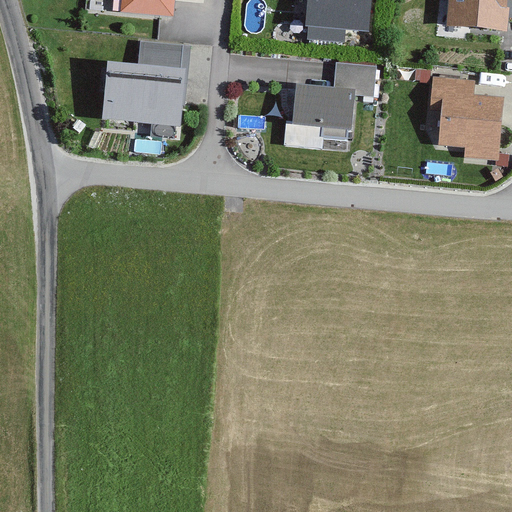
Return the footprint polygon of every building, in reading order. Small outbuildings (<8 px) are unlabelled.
[(115,0),(114,14),(170,18),(171,6),(202,8),(202,0),(115,0)] [(297,0),(296,33),(359,37),(361,0),(297,0)] [(511,0),(440,0),(439,37),(499,41),(500,21),(511,21),(511,0)] [(328,94),(287,91),(283,132),(340,138),(344,95),(370,98),(372,70),(331,66),(328,94)] [(174,74),(96,68),(92,125),(170,130),(174,74)] [(469,82),(428,78),(425,115),(432,116),(429,150),(458,153),(457,160),(492,163),(498,102),(468,99),(469,82)]
